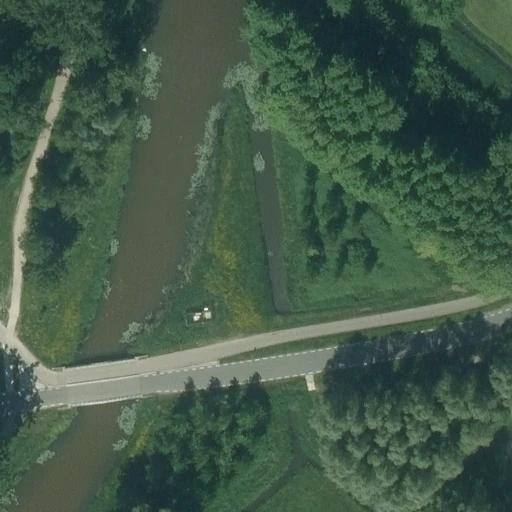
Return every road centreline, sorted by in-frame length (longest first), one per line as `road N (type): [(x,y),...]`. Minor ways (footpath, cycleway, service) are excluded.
road 1 (tertiary): [(0,403),(304,363),(511,317)]
road 2 (unknown): [(80,0),(18,220),(17,401),(0,441)]
road 3 (unknown): [(299,332),(310,388),(427,372),(511,346)]
